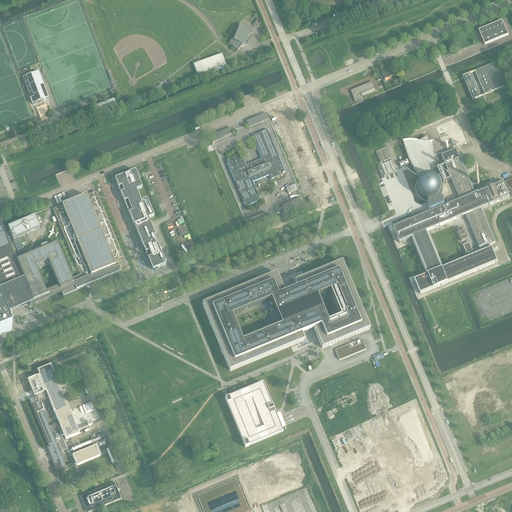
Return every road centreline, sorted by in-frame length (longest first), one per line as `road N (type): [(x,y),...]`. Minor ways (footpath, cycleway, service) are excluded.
road 1 (unclassified): [(315,85),(93,177)]
road 2 (unclassified): [(351,511),(302,392),(309,378),(375,352)]
road 3 (unclassified): [(315,85),(511,2)]
road 4 (unclassified): [(64,511),(0,363)]
